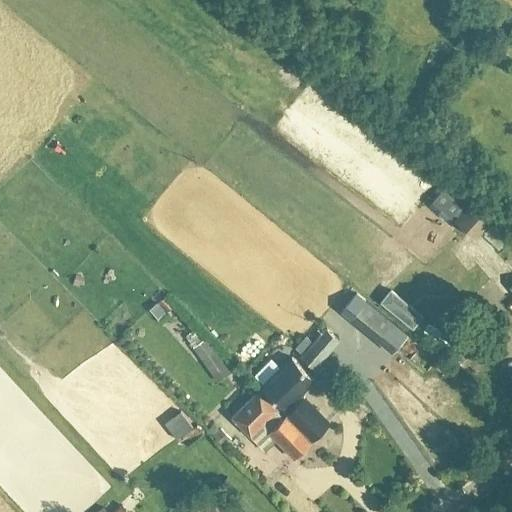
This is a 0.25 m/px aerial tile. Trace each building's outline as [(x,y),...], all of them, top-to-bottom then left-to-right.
[(461,206),(442,190),(432,201),(451,217),(461,206)] [(475,239),(494,217),(474,200),(455,220),(475,239)] [(491,287),(503,278),(490,260),(478,269),(491,287)] [(341,310),(351,318),(365,301),(355,293),(341,310)] [(300,356),(310,364),(334,336),(324,328),(300,356)] [(134,344),(144,355),(155,344),(145,333),(134,344)] [(223,363),(205,337),(192,346),(210,372),(223,363)] [(287,412),(286,413),(286,414),(298,426),(295,429),(309,443),(329,423),(303,396),(299,393),(314,378),(293,356),(262,386),(283,408),(287,412)] [(295,429),(298,426),(286,414),(284,416),(277,409),(278,408),(258,390),(231,417),(249,435),(265,451),(276,440),(294,458),(309,443),(295,429)] [(206,511),(230,511),(215,493),(201,504),(206,511)]
